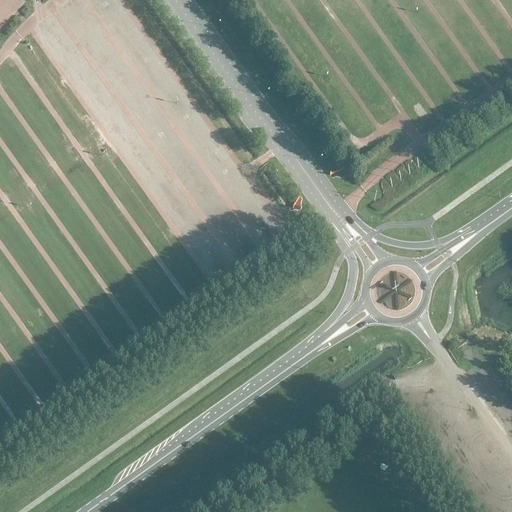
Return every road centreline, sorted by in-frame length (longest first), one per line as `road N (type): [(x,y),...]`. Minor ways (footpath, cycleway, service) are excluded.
road 1 (track): [(209,511),(391,382),(447,364)]
road 2 (primary): [(89,511),(318,347)]
road 3 (unclassified): [(414,318),(511,455)]
road 4 (unknown): [(450,368),(452,404),(506,511)]
